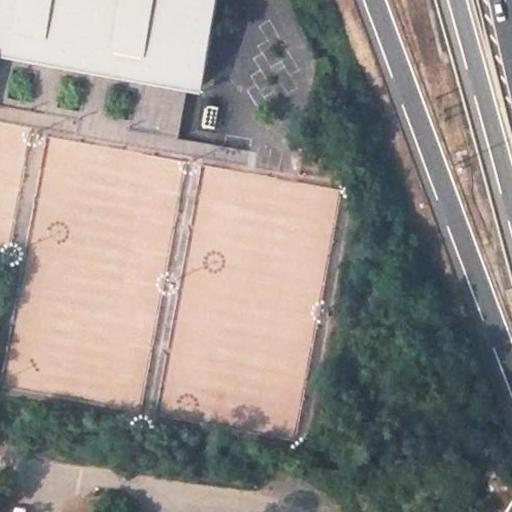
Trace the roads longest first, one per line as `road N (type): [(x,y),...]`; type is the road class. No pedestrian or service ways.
road 1 (trunk): [(370,0),(511,392)]
road 2 (unknown): [(242,218),(0,175)]
road 3 (trunk): [(457,0),(511,198)]
